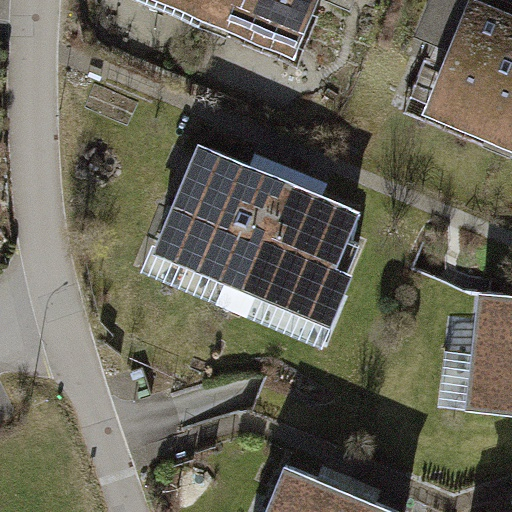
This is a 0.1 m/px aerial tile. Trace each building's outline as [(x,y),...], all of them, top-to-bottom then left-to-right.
[(219,0),(181,0),(214,13),(219,0)] [(348,0),(219,0),(214,13),(292,47),(312,0),(338,0),(347,3),(348,0)] [(417,106),(496,139),(511,100),(511,0),(428,0),(416,30),(444,42),(417,106)] [(511,100),(496,139),(511,146),(511,100)] [(226,315),(279,185),(191,149),(137,279),(226,315)] [(347,213),(279,185),(226,315),(333,359),(376,255),(336,239),(347,213)] [(511,294),(475,291),(464,407),(511,410),(511,294)] [(340,511),(350,488),(279,459),(257,511),(340,511)] [(408,511),(350,488),(340,511),(408,511)]
